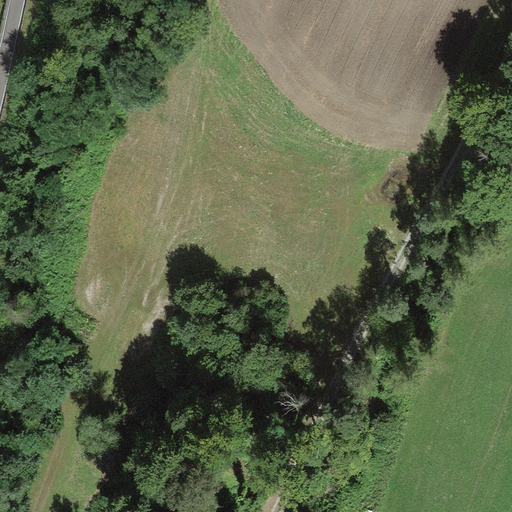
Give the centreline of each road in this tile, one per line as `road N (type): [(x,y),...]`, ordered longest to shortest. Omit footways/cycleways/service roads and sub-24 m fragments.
road 1 (track): [(278,511),(511,44)]
road 2 (track): [(182,175),(96,333),(50,442),(33,511)]
